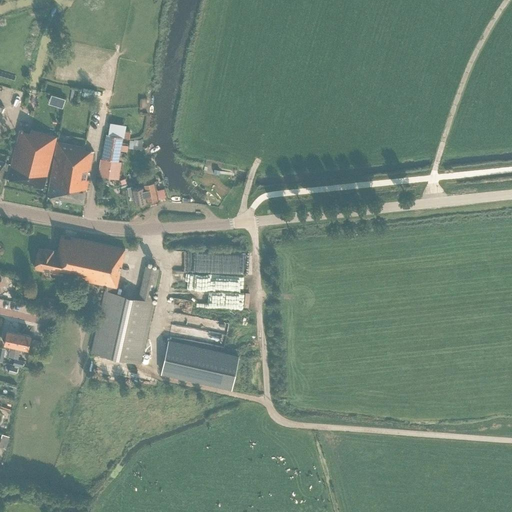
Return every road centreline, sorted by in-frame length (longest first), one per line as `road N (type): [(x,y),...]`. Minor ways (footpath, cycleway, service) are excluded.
road 1 (tertiary): [(0,209),(137,230),(511,194)]
road 2 (track): [(95,363),(267,403),(289,423),(511,440)]
road 3 (track): [(436,202),(440,149),(472,61),(508,0)]
road 4 (track): [(251,223),(267,403)]
